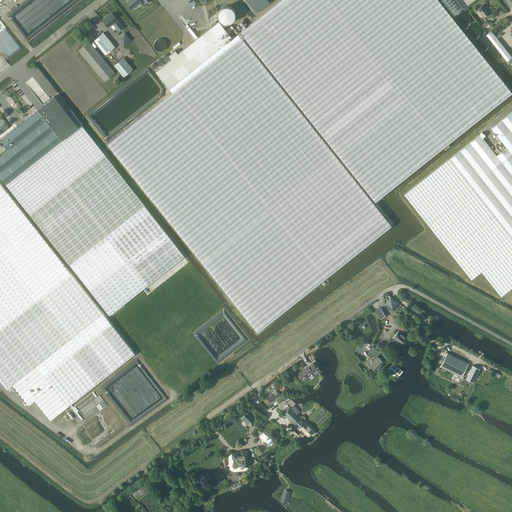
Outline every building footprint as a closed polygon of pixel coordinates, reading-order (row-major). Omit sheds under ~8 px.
[(280,0),(232,38),(169,88),(172,92),(169,95),(109,143),(108,143),(258,332),(391,225),(241,37),(243,35),(375,201),(511,92),(438,0),(280,0)] [(132,9),(142,0),(144,0),(146,3),(149,0),(128,0),(126,2),(132,9)] [(244,0),(255,13),(270,2),(267,0),(244,0)] [(440,0),(453,16),(463,8),(457,0),(440,0)] [(483,4),(478,8),(477,9),(483,17),(490,13),(483,4)] [(233,8),(231,7),(230,7),(229,6),(228,6),(226,6),(225,6),(224,7),(223,7),(222,8),(221,9),(220,10),(219,11),(219,12),(218,13),(218,15),(218,16),(219,17),(219,18),(220,20),(221,21),(222,21),(223,22),(224,23),(226,23),(227,23),(228,23),(229,23),(231,22),(232,21),(233,20),(234,19),(234,18),(235,17),(235,16),(235,14),(235,13),(235,12),(234,10),(233,9),(233,8)] [(117,19),(112,13),(103,20),(108,26),(113,22),(114,23),(113,24),(118,31),(123,27),(118,20),(117,19)] [(171,59),(156,71),(169,88),(232,38),(219,21),(199,37),(195,39),(195,40),(178,53),(175,50),(169,55),(171,59)] [(83,34),(93,26),(90,22),(80,30),(83,34)] [(491,31),(486,35),(507,61),(511,57),(491,31)] [(125,32),(117,38),(123,46),(131,40),(125,32)] [(103,33),(94,40),(105,55),(114,47),(103,33)] [(104,81),(115,73),(89,42),(78,50),(104,81)] [(114,65),(123,77),(132,69),(123,58),(114,65)] [(185,256),(145,205),(66,104),(57,111),(56,110),(54,112),(47,102),(43,105),(51,116),(47,119),(38,109),(1,139),(9,149),(0,155),(0,176),(69,265),(70,264),(110,315),(185,256)] [(511,111),(491,128),(506,147),(496,155),(480,134),(404,194),(472,279),(482,271),(501,296),(511,287),(511,111)] [(0,379),(7,389),(12,385),(28,405),(35,400),(51,420),(135,353),(50,246),(0,182),(0,379)] [(391,297),(385,304),(392,310),(398,303),(391,297)] [(380,319),(384,317),(385,316),(380,307),(375,310),(380,319)] [(393,338),(402,345),(405,342),(406,342),(407,340),(407,339),(408,338),(399,331),(393,338)] [(380,353),(373,346),(368,351),(375,358),(380,353)] [(461,377),(468,363),(447,353),(440,366),(461,377)] [(375,371),(384,362),(378,357),(369,365),(375,371)] [(314,364),(309,368),(308,366),(297,374),(302,380),(312,373),(313,375),(320,370),(316,363),(314,365),(314,364)] [(402,371),(393,364),(390,367),(399,374),(402,371)] [(473,366),(466,379),(473,383),(480,369),(473,366)] [(271,402),(279,394),(275,391),(267,399),(271,402)] [(302,416),(300,417),(297,414),(299,411),(294,406),(291,408),(290,408),(284,414),(295,425),(298,427),(304,421),(303,420),(305,419),(304,417),(303,416),(302,416)] [(245,415),(242,418),(248,425),(251,422),(245,415)] [(314,430),(304,421),(298,427),(295,425),(294,427),(293,426),(290,429),(296,435),(302,429),(308,436),(314,430)] [(260,437),(263,439),(271,446),(274,442),(263,433),(262,434),(260,436),(260,437)] [(246,457),(248,457),(247,451),(241,451),(241,453),(237,453),(232,453),(233,458),(234,463),(233,463),(232,464),(232,466),(233,467),(233,468),(234,468),(235,468),(236,468),(237,467),(238,466),(243,466),(243,467),(248,466),(247,461),(246,457)] [(284,490),(280,501),(286,503),(290,492),(284,490)]
